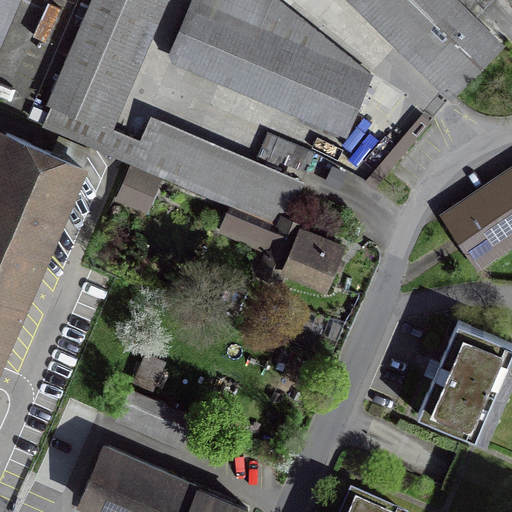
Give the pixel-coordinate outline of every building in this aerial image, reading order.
[(0,0),(0,33),(14,0),(0,0)] [(95,0),(84,26),(133,47),(153,0),(95,0)] [(224,0),(217,16),(197,62),(345,127),(365,80),(265,0),(224,0)] [(368,0),(430,61),(472,18),(454,0),(368,0)] [(472,18),(430,61),(424,67),(452,94),(500,45),(472,18)] [(101,122),(133,47),(84,26),(52,101),(101,122)] [(429,125),(420,118),(370,178),(379,185),(429,125)] [(161,128),(145,165),(234,204),(236,205),(252,168),(161,128)] [(0,129),(0,357),(83,165),(0,129)] [(236,205),(234,204),(223,229),(270,249),(260,271),(279,279),(285,267),(327,285),(343,248),(300,229),(301,226),(285,219),(298,188),(252,168),(236,205)] [(475,260),(511,235),(511,175),(448,219),(475,260)] [(511,342),(458,319),(418,413),(476,438),(511,353),(511,342)] [(131,389),(118,418),(180,445),(186,430),(201,436),(213,409),(199,403),(193,416),(131,389)] [(106,446),(83,500),(109,511),(246,511),(248,507),(106,446)] [(396,511),(351,492),(342,511),(396,511)]
